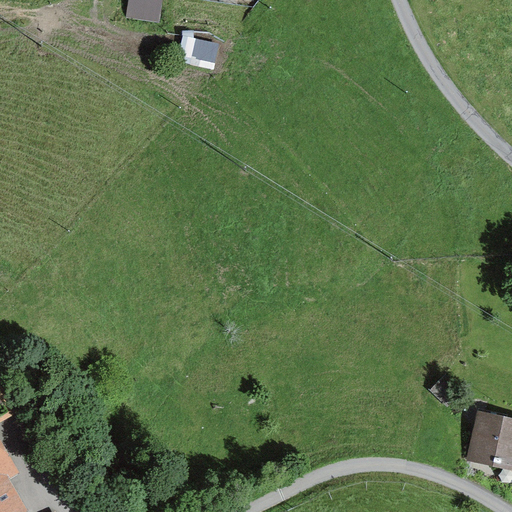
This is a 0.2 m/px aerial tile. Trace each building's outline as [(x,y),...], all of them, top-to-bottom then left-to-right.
[(160,0),(129,0),(127,15),(157,20),(160,0)] [(185,40),(184,64),(219,66),(220,41),(185,40)] [(460,391),(447,378),(435,391),(447,403),(460,391)] [(511,422),(484,416),(475,459),(511,467),(511,422)] [(0,455),(0,511),(6,511),(19,505),(1,476),(10,471),(0,455)]
